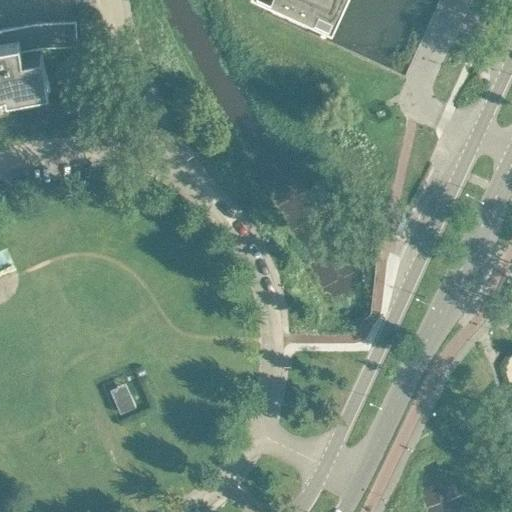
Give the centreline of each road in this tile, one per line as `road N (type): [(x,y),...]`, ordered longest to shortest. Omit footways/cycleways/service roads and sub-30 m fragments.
road 1 (tertiary): [(475,136),(321,469)]
road 2 (tertiary): [(351,489),(511,159)]
road 3 (residential): [(257,429),(272,337),(261,277),(229,220),(180,177)]
road 4 (residential): [(180,177),(153,136),(107,0)]
road 5 (residential): [(180,177),(92,146),(45,147),(0,160)]
road 6 (residential): [(475,136),(409,101),(454,0)]
